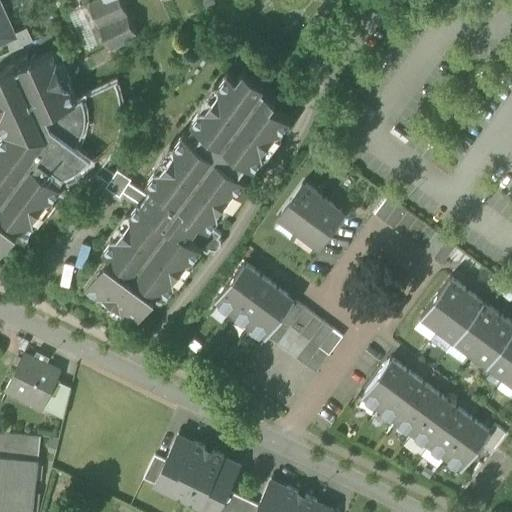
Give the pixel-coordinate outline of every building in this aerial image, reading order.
[(0,0),(0,39),(5,37),(15,32),(0,0)] [(106,38),(110,47),(138,34),(122,0),(92,0),(89,2),(106,38)] [(68,11),(85,48),(106,38),(89,2),(68,11)] [(27,27),(15,32),(5,37),(11,50),(33,40),(27,27)] [(53,198),(62,184),(95,141),(76,100),(70,86),(72,82),(62,61),(58,59),(53,49),(20,64),(21,66),(16,68),(15,66),(0,73),(0,121),(4,131),(0,137),(0,209),(16,222),(28,231),(35,222),(34,216),(46,198),(53,198)] [(153,184),(147,193),(140,202),(139,201),(130,213),(131,219),(118,236),(112,237),(103,250),(114,258),(154,287),(165,296),(175,283),(174,277),(187,260),(193,259),(201,247),(207,252),(210,248),(214,249),(218,248),(220,246),(221,242),(221,239),(219,237),(221,233),(210,225),(219,213),(218,207),(231,190),(237,189),(246,176),(239,171),(246,160),(254,166),(263,153),(263,147),(275,130),(281,129),(291,116),(272,102),(276,96),(263,86),(265,83),(244,67),(237,77),(228,70),(218,83),(219,89),(207,106),(201,107),(191,120),(195,123),(204,129),(196,139),(187,133),(184,130),(174,143),(175,149),(162,166),(156,167),(147,180),(153,184)] [(86,179),(96,172),(103,164),(110,155),(119,137),(122,118),(120,99),(115,82),(76,100),(95,141),(62,184),(67,188),(76,184),(86,179)] [(195,123),(187,133),(196,139),(204,129),(195,123)] [(123,190),(139,201),(140,202),(147,193),(129,181),(131,177),(118,168),(115,172),(103,164),(96,172),(109,181),(106,185),(120,194),(123,190)] [(297,228),(298,229),(324,195),(303,179),(278,214),(281,216),(297,228)] [(374,213),(384,220),(398,201),(388,194),(374,213)] [(344,210),(324,195),(298,229),(299,230),(316,242),(319,244),(344,210)] [(384,220),(394,227),(407,208),(398,201),(384,220)] [(394,227),(403,234),(417,215),(408,208),(394,227)] [(13,226),(16,222),(0,209),(0,254),(19,229),(13,226)] [(403,234),(413,241),(427,223),(417,215),(403,234)] [(297,228),(281,216),(274,225),(291,237),(297,228)] [(413,241),(423,248),(436,230),(427,223),(413,241)] [(316,242),(299,230),(294,238),(310,249),(316,242)] [(423,248),(432,255),(446,237),(436,230),(423,248)] [(432,255),(442,263),(456,244),(446,237),(432,255)] [(151,291),(154,287),(114,258),(112,262),(106,258),(84,288),(97,297),(103,296),(121,309),(121,315),(134,325),(156,295),(151,291)] [(231,311),(232,312),(261,273),(260,272),(245,261),(246,260),(245,259),(214,300),(216,301),(216,300),(231,311)] [(487,282),(494,272),(484,265),(477,274),(487,282)] [(248,323),(249,324),(278,285),(277,284),(276,284),(262,274),(263,274),(261,273),(232,312),(233,313),(234,313),(248,323)] [(437,325),(438,326),(467,287),(466,286),(451,275),(452,274),(451,273),(420,314),(422,315),(422,314),(437,325)] [(511,285),(500,277),(493,286),(510,299),(511,295),(511,285)] [(279,286),(278,285),(249,324),(250,325),(265,336),(264,337),(265,338),(267,335),(281,317),(295,298),(296,297),(294,296),(294,297),(279,286)] [(454,339),(484,298),(483,299),(468,288),(467,287),(438,326),(439,327),(440,327),(454,338),(454,339)] [(281,317),(291,324),(304,305),(295,298),(281,317)] [(470,350),(471,351),(500,311),(499,310),(499,311),(484,300),(485,299),(484,298),(454,339),(455,340),(456,338),(470,349),(470,350)] [(291,324),(301,331),(314,312),(304,305),(291,324)] [(486,363),(487,363),(511,329),(511,320),(501,313),(501,312),(500,311),(471,351),(472,351),(473,351),(487,362),(486,363)] [(301,331),(310,338),(324,320),(314,312),(301,331)] [(422,314),(422,315),(414,325),(430,337),(438,326),(437,325),(422,314)] [(267,335),(277,343),(291,324),(281,317),(267,335)] [(310,338),(320,346),(334,327),(324,320),(310,338)] [(277,343),(287,350),(301,331),(291,324),(277,343)] [(320,346),(329,353),(343,334),(334,327),(320,346)] [(440,327),(439,327),(433,336),(448,347),(454,339),(454,338),(440,327)] [(503,374),(504,375),(511,364),(511,329),(487,363),(488,364),(488,363),(503,374)] [(287,350),(296,357),(310,338),(301,331),(287,350)] [(296,357),(306,364),(320,346),(310,338),(296,357)] [(455,340),(454,339),(447,349),(463,360),(470,350),(470,349),(456,338),(455,340)] [(306,364),(315,371),(329,353),(320,346),(306,364)] [(8,385),(45,404),(57,380),(62,371),(25,352),(8,385)] [(362,394),(379,406),(408,368),(391,355),(362,394)] [(379,406),(395,418),(424,380),(408,368),(379,406)] [(505,376),(504,375),(497,385),(511,395),(511,380),(506,376),(505,376)] [(43,408),(63,418),(71,386),(57,380),(45,404),(43,408)] [(395,418),(412,431),(441,392),(424,380),(395,418)] [(412,431),(428,443),(457,404),(441,392),(412,431)] [(428,443),(445,455),(474,416),(457,404),(428,443)] [(490,428),(474,416),(445,455),(462,468),(481,442),(490,429),(490,428)] [(481,442),(490,449),(505,429),(494,422),(490,428),(490,429),(481,442)] [(0,430),(0,456),(36,460),(39,435),(0,430)] [(215,511),(216,511),(228,489),(241,463),(239,462),(237,466),(223,459),(225,455),(213,449),(212,453),(204,450),(206,446),(195,440),(193,445),(178,438),(180,433),(179,433),(166,459),(155,482),(154,483),(156,483),(158,479),(177,488),(175,493),(196,503),(198,498),(217,508),(215,511)] [(445,455),(428,443),(421,452),(438,464),(445,455)] [(144,477),(155,482),(166,459),(155,454),(144,477)] [(0,511),(30,511),(36,460),(0,456),(0,511)] [(331,511),(334,507),(332,507),(330,511),(315,504),(318,500),(306,494),(304,498),(297,495),(299,491),(288,485),(286,490),(271,482),(273,478),(271,477),(259,504),(254,511),(331,511)] [(216,511),(254,511),(259,504),(228,489),(216,511)]
